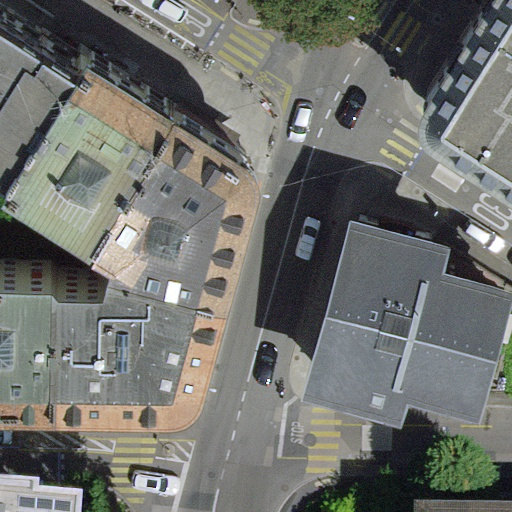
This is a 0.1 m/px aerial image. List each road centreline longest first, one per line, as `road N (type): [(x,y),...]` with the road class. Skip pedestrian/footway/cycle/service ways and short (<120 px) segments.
road 1 (secondary): [(231,458),(299,181),(330,99)]
road 2 (residential): [(511,445),(324,442),(231,458)]
road 3 (residential): [(0,461),(187,467),(231,458)]
road 4 (residential): [(330,99),(511,220)]
road 5 (residential): [(330,99),(170,0)]
